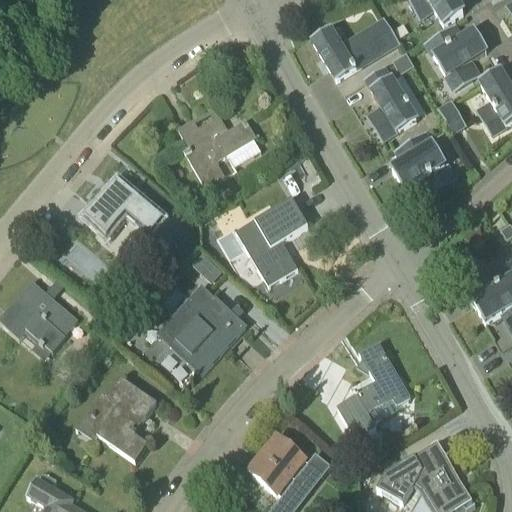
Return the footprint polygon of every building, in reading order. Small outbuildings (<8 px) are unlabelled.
[(451,0),(405,0),(417,18),(430,10),(443,31),(463,19),(451,0)] [(398,49),(384,26),(341,53),(331,37),(312,48),(336,87),(398,49)] [(486,57),(474,37),(456,48),(448,36),(426,49),(454,95),(472,84),(464,70),(486,57)] [(412,72),(406,62),(394,69),(401,80),(412,72)] [(492,141),(511,128),(511,98),(500,80),(481,92),(494,114),(481,122),(492,141)] [(372,98),(385,119),(371,128),(383,146),(416,126),(408,112),(409,111),(407,107),(405,108),(391,85),(372,98)] [(463,131),(451,110),(440,117),(452,138),(463,131)] [(192,128),(191,128),(178,136),(189,155),(184,158),(207,195),(226,184),(216,168),(226,161),(233,173),(244,167),(261,157),(253,145),(259,141),(259,140),(255,143),(246,127),(227,139),(221,128),(200,140),(192,128)] [(410,166),(392,177),(404,197),(426,183),(434,197),(453,186),(425,140),(402,154),(410,166)] [(159,222),(145,210),(117,186),(84,225),(107,243),(125,221),(145,238),(159,222)] [(285,257),(280,249),(307,232),(292,206),(255,229),(262,240),(243,251),(264,285),(256,289),(260,296),(268,291),(268,292),(270,291),(269,291),(295,275),(296,276),(297,275),(286,256),(285,257)] [(193,207),(192,216),(205,217),(206,208),(193,207)] [(507,245),(511,242),(511,236),(510,233),(503,238),(507,245)] [(511,265),(504,271),(500,265),(479,278),(469,262),(450,273),(474,311),(511,285),(511,265)] [(219,274),(213,268),(202,280),(211,290),(223,277),(219,274)] [(511,285),(474,311),(485,330),(507,316),(511,323),(511,331),(510,332),(511,336),(511,285)] [(0,326),(0,329),(19,346),(24,339),(36,349),(31,356),(44,366),(51,358),(53,359),(67,343),(65,341),(78,326),(32,288),(0,326)] [(157,340),(171,352),(186,367),(201,380),(246,333),(202,292),(157,340)] [(410,404),(378,351),(359,362),(376,389),(355,402),(356,404),(337,415),(357,447),(376,435),(373,430),(379,426),(374,417),(393,405),(397,412),(410,404)] [(132,437),(139,427),(143,429),(157,410),(120,384),(111,397),(107,404),(110,406),(102,417),(101,417),(100,420),(109,427),(98,443),(135,469),(136,468),(133,466),(144,449),(147,451),(148,451),(136,443),(137,441),(132,437)] [(277,500),(280,502),(272,511),(297,511),(330,470),(315,459),(293,487),(290,485),(305,465),(277,444),(250,479),(277,500)] [(472,506),(437,449),(411,466),(385,481),(376,497),(403,511),(420,481),(439,511),(453,511),(456,507),(467,500),(471,507),(472,506)] [(364,463),(356,454),(348,461),(355,470),(364,463)] [(73,506),(36,485),(26,503),(43,511),(72,511),(71,511),(73,506)]
